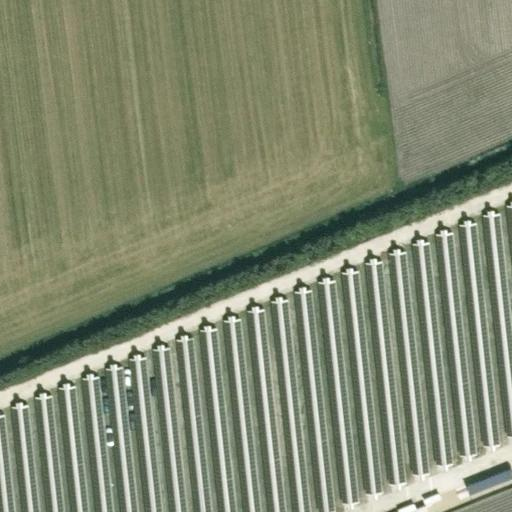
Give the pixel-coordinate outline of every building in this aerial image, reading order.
[(493,239),(510,238),(509,211),(492,211),(493,239)] [(439,240),(423,240),(425,293),(441,293),(439,240)] [(414,248),(397,250),(402,293),(419,291),(414,248)] [(377,258),(378,305),(393,305),(392,257),(377,258)] [(370,308),(368,266),(352,267),(354,309),(370,308)] [(331,310),(346,310),(345,277),(329,278),(331,310)] [(321,288),(305,289),(307,323),(323,322),(321,288)] [(297,296),(280,297),(282,328),(299,326),(297,296)] [(275,334),(274,305),(258,306),(259,334),(275,334)] [(252,342),(250,316),(233,317),(235,344),(252,342)] [(210,326),(211,353),(228,353),(227,325),(210,326)] [(205,363),(204,336),(186,337),(187,364),(205,363)] [(181,374),(179,344),(163,345),(165,375),(181,374)] [(141,379),(157,378),(155,353),(139,354),(141,379)] [(133,381),(132,364),(115,366),(117,383),(133,381)]
